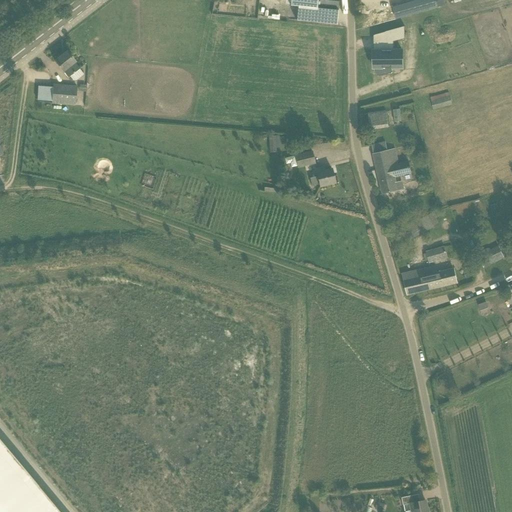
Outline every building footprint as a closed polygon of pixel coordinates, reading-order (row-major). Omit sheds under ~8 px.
[(290,0),(290,6),(298,6),(296,20),(326,24),(336,25),(338,11),(339,2),(329,1),(327,1),(323,0),(290,0)] [(460,1),(459,0),(418,0),(392,7),(396,20),(460,1)] [(452,22),(454,29),(481,22),(476,7),(454,13),(456,21),(452,22)] [(375,51),(375,60),(374,60),(374,68),(404,68),(404,51),(394,51),(394,42),(405,39),(405,27),(385,32),(386,51),(375,51)] [(76,63),(73,60),(67,52),(55,61),(68,78),(70,76),(73,80),(77,80),(84,75),(79,69),(80,69),(75,63),(76,63)] [(77,86),(53,84),(51,103),(75,105),(77,86)] [(435,107),(452,101),(448,92),(431,97),(435,107)] [(387,111),(369,112),(369,126),(388,126),(387,111)] [(395,149),(387,151),(374,154),(383,194),(399,190),(396,178),(403,176),(404,181),(413,179),(409,161),(399,163),(396,149),(395,149)] [(312,151),(294,156),(284,158),(285,165),(290,163),(291,168),(297,166),(297,168),(315,163),(312,151)] [(317,177),(310,178),(312,186),(319,184),(320,187),(335,183),(331,169),(324,171),(324,168),(315,170),(317,177)] [(484,267),(504,257),(498,246),(478,256),(484,267)] [(426,253),(429,262),(447,257),(445,247),(426,253)] [(457,283),(454,268),(437,272),(435,266),(402,274),(407,295),(457,283)] [(478,305),(480,311),(488,308),(486,302),(478,305)] [(59,511),(37,486),(0,440),(0,511),(59,511)] [(427,511),(425,500),(419,501),(418,494),(401,498),(402,505),(409,504),(411,511),(405,511),(404,511),(427,511)] [(384,504),(377,501),(374,509),(382,511),(384,504)]
